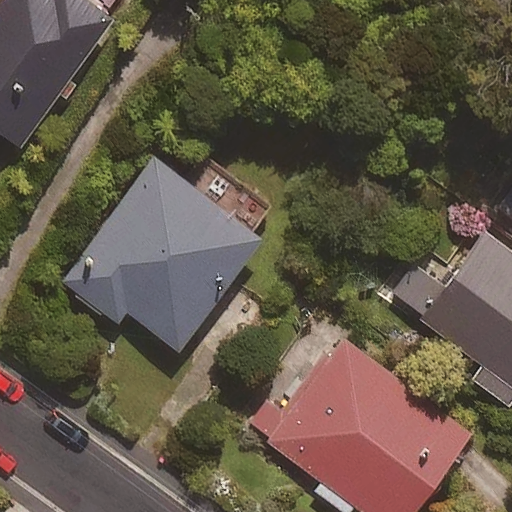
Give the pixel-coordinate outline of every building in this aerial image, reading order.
[(0,0),(0,116),(14,128),(49,83),(60,92),(78,69),(70,62),(113,7),(103,0),(0,0)] [(224,196),(237,178),(211,159),(197,177),(155,146),(62,274),(110,310),(121,295),(172,332),(255,218),(224,196)] [(511,189),(500,205),(511,214),(511,189)] [(413,254),(390,285),(480,353),(471,366),(506,393),(511,385),(511,244),(481,221),(442,275),(413,254)] [(396,511),(465,416),(321,313),(246,418),(320,470),(312,481),(343,503),(350,493),(376,511),(396,511)]
